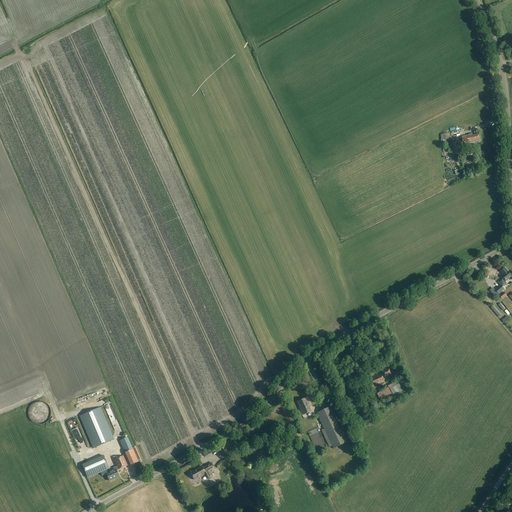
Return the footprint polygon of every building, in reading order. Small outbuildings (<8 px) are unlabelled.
[(472,135),(462,137),(463,144),(474,142),(474,141),(480,140),(479,134),(473,136),(472,135)] [(460,141),(448,144),(451,155),(462,153),(460,141)] [(504,290),(502,287),(507,284),(505,282),(511,276),(505,268),(500,271),(503,275),(501,277),(503,279),(498,282),(501,285),(495,290),(499,294),(504,290)] [(511,317),(511,316),(501,303),(498,305),(507,315),(501,320),(504,324),(511,317)] [(386,382),(386,381),(385,378),(391,375),(388,368),(381,371),(382,373),(368,379),(372,388),(375,387),(375,388),(377,387),(377,386),(386,382)] [(377,394),(381,402),(400,391),(396,383),(377,394)] [(300,410),(303,415),(311,411),(305,399),(298,402),(301,409),(300,410)] [(338,400),(337,400),(331,403),(332,406),(336,405),(339,412),(343,410),(338,400)] [(119,428),(107,403),(102,406),(113,431),(119,428)] [(332,446),(333,449),(347,442),(331,407),(317,413),(324,429),(321,430),(329,448),(332,446)] [(100,408),(80,416),(93,448),(114,440),(100,408)] [(68,421),(70,436),(78,435),(77,429),(74,429),(73,421),(68,421)] [(120,441),(130,464),(138,461),(127,437),(120,441)] [(263,444),(268,455),(271,454),(267,445),(269,444),(268,442),(263,444)] [(229,454),(224,446),(219,448),(224,457),(229,454)] [(88,478),(89,478),(109,469),(103,456),(82,465),(88,478)] [(114,470),(106,474),(109,481),(119,477),(116,470),(127,465),(123,456),(114,460),(117,466),(113,468),(114,470)] [(201,465),(192,471),(190,472),(195,481),(204,476),(205,478),(206,479),(207,480),(208,480),(209,480),(210,480),(211,480),(211,479),(212,478),(212,477),(213,476),(212,475),(212,474),(216,471),(211,462),(202,467),(201,465)]
